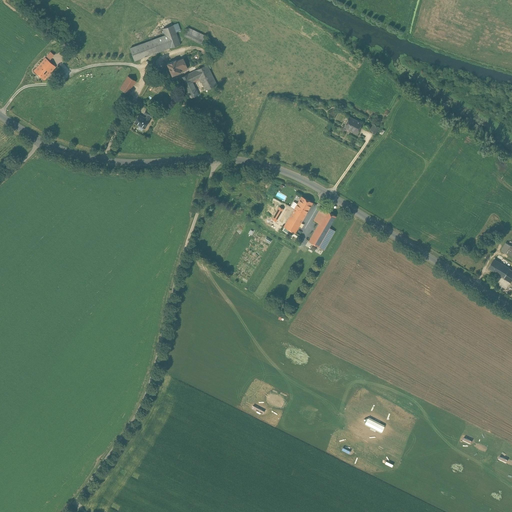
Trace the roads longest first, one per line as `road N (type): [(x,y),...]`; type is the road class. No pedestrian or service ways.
road 1 (unclassified): [(217,159),(153,374),(77,500),(84,511)]
road 2 (unclassified): [(511,307),(319,187),(269,166),(217,159)]
road 3 (unclassified): [(217,159),(110,161),(41,141)]
